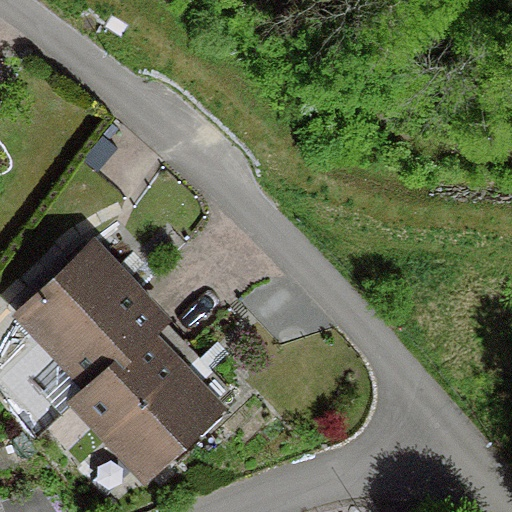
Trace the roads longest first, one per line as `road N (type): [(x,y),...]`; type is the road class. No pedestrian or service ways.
road 1 (residential): [(436,471),(418,411),(342,307),(175,139),(7,0)]
road 2 (residential): [(436,471),(386,469),(263,511)]
